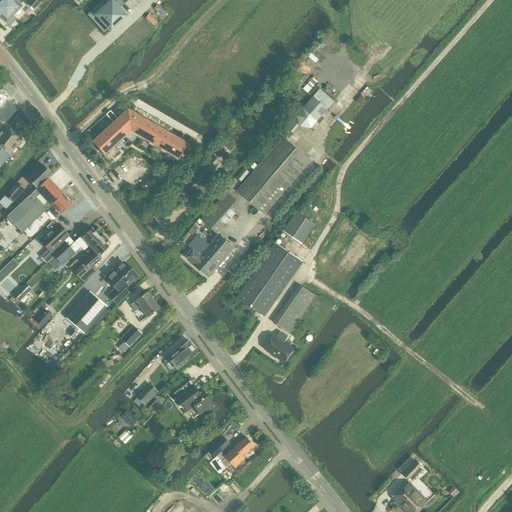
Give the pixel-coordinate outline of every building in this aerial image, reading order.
[(13,16),(22,7),(14,0),(0,0),(0,17),(6,23),(7,23),(10,27),(17,19),(13,16)] [(31,0),(27,5),(33,10),(42,0),(31,0)] [(96,15),(96,16),(97,15),(109,29),(110,30),(124,17),(125,17),(125,16),(124,16),(119,10),(118,9),(121,6),(122,7),(128,0),(115,0),(117,1),(113,4),(111,2),(111,1),(111,2),(104,8),(97,15),(96,15)] [(75,31),(56,49),(70,64),(89,46),(75,31)] [(123,35),(96,60),(107,72),(115,64),(119,68),(126,61),(122,57),(134,47),(123,35)] [(51,43),(42,52),(60,73),(70,64),(56,49),(51,43)] [(328,109),(314,96),(297,117),(300,127),(311,129),(328,109)] [(178,160),(187,143),(127,109),(91,142),(104,156),(130,132),(178,160)] [(21,144),(21,142),(22,140),(4,126),(0,131),(0,168),(17,146),(19,146),(21,144)] [(264,215),(311,161),(283,137),(237,192),(264,215)] [(203,167),(210,173),(220,162),(218,160),(214,156),(213,156),(203,167)] [(35,188),(51,174),(42,165),(27,180),(35,188)] [(199,174),(198,173),(187,186),(194,192),(205,179),(208,176),(202,171),(199,174)] [(47,210),(63,194),(48,178),(34,192),(30,197),(29,196),(7,217),(22,233),(47,210)] [(12,202),(24,189),(17,183),(5,196),(12,202)] [(227,193),(202,220),(217,234),(237,211),(234,209),(232,207),(233,205),(236,201),(227,193)] [(63,194),(47,210),(56,219),(72,204),(63,194)] [(182,198),(180,197),(161,214),(169,224),(189,207),(188,205),(193,201),(187,194),(182,198)] [(302,244),(315,225),(297,213),(284,231),(302,244)] [(49,231),(56,225),(52,222),(46,228),(49,231)] [(63,241),(69,236),(57,224),(39,241),(48,250),(43,254),(49,261),(53,257),(50,253),(63,241)] [(97,229),(94,232),(91,229),(82,238),(81,237),(69,247),(63,241),(50,253),(53,257),(49,261),(48,261),(51,264),(56,260),(57,260),(60,258),(65,263),(86,243),(89,247),(102,234),(97,229)] [(105,243),(108,241),(102,234),(89,247),(96,253),(84,264),(89,270),(101,259),(99,256),(108,247),(105,243)] [(209,278),(234,248),(219,235),(210,245),(198,235),(191,244),(201,253),(199,254),(201,256),(194,264),(209,278)] [(264,317),(302,262),(275,243),(237,298),(264,317)] [(186,257),(194,264),(201,256),(199,254),(201,253),(191,244),(189,246),(193,249),(186,257)] [(0,282),(19,265),(13,259),(0,270),(0,282)] [(124,289),(136,276),(123,263),(112,273),(111,272),(105,278),(115,288),(108,296),(116,304),(128,293),(124,289)] [(80,279),(87,272),(82,266),(74,273),(80,279)] [(13,296),(18,302),(31,290),(25,284),(13,296)] [(289,334),(315,296),(300,285),(274,323),(289,334)] [(89,293),(67,319),(83,332),(105,307),(89,293)] [(147,318),(160,309),(148,293),(136,302),(131,305),(136,312),(141,309),(147,318)] [(35,320),(42,327),(51,316),(44,310),(35,320)] [(129,347),(142,335),(134,327),(121,340),(129,347)] [(284,342),(287,337),(281,333),(277,338),(274,336),(265,349),(285,363),(294,349),(284,342)] [(178,370),(199,353),(189,341),(169,358),(178,370)] [(191,385),(192,384),(190,381),(188,382),(189,383),(174,394),(187,411),(194,407),(199,414),(206,410),(207,412),(214,407),(201,389),(196,393),(191,385)] [(150,385),(137,398),(145,405),(153,397),(156,394),(158,392),(150,385)] [(120,417),(130,427),(137,420),(127,410),(120,417)] [(254,448),(255,447),(247,438),(235,449),(236,449),(226,457),(222,453),(231,444),(225,438),(210,453),(216,459),(210,463),(220,474),(232,463),(236,468),(245,459),(244,457),(250,452),(252,453),(255,450),(254,448)] [(412,482),(424,469),(416,461),(403,474),(412,482)] [(406,511),(418,511),(428,503),(410,484),(395,499),(406,511)]
